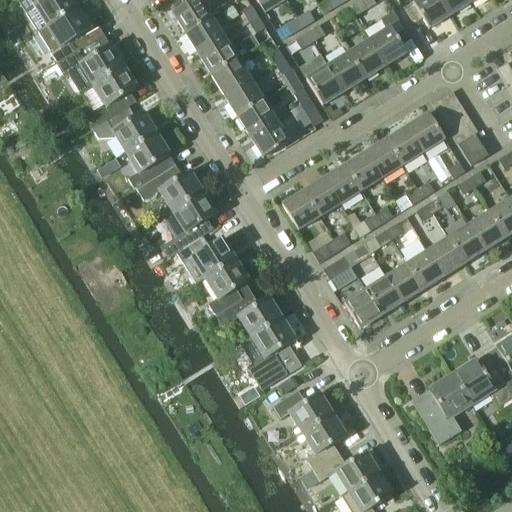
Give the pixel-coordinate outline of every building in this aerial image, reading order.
[(22,0),(17,4),(23,14),(36,35),(46,29),(45,29),(76,10),(70,1),(72,0),(22,0)] [(184,37),(211,20),(198,0),(195,0),(170,16),(184,37)] [(340,0),(329,0),(328,1),(333,10),(343,3),(340,0)] [(371,0),(364,0),(348,10),(353,19),(375,6),(371,0)] [(449,18),(437,0),(419,0),(411,6),(427,32),(449,18)] [(465,0),(437,0),(449,18),(469,5),(465,0)] [(222,14),(227,23),(227,24),(238,18),(237,16),(232,8),(222,14)] [(242,14),(249,25),(257,19),(251,9),(242,14)] [(82,19),(76,10),(45,29),(46,29),(36,35),(56,66),(81,50),(75,40),(89,32),(88,30),(90,29),(83,18),(82,19)] [(353,19),(348,10),(337,16),(342,25),(353,19)] [(308,14),(297,20),(302,29),(313,22),(308,14)] [(257,19),(249,25),(255,36),(264,30),(257,19)] [(197,57),(224,40),(211,20),(184,37),(197,57)] [(302,29),(297,20),(286,27),(291,35),(302,29)] [(317,28),(306,35),(312,44),(323,38),(317,28)] [(368,43),(384,69),(406,56),(389,29),(368,43)] [(312,44),(306,35),(296,42),(301,51),(312,44)] [(236,61),(224,40),(197,57),(210,78),(236,61)] [(56,66),(53,68),(60,79),(63,77),(79,68),(91,88),(122,69),(117,59),(118,58),(111,48),(110,49),(109,47),(100,53),(94,42),(81,50),(56,66)] [(347,56),(363,82),(384,69),(368,43),(347,56)] [(267,55),(274,66),(283,60),(276,50),(267,55)] [(326,68),(343,95),(363,82),(347,56),(326,68)] [(283,60),(274,66),(281,77),(290,71),(283,60)] [(210,78),(222,98),(249,81),(236,61),(210,78)] [(511,73),(507,65),(496,71),(509,92),(511,90),(511,73)] [(322,108),(343,95),(326,68),(305,81),(322,108)] [(104,109),(89,118),(95,129),(121,114),(128,109),(135,105),(129,95),(136,90),(134,88),(136,87),(129,76),(127,77),(122,69),(91,88),(104,109)] [(249,81),(222,98),(235,119),(262,102),(249,81)] [(293,97),(300,108),(309,102),(302,91),(293,97)] [(436,117),(457,104),(451,94),(430,107),(436,117)] [(276,123),(262,102),(235,119),(249,140),(276,123)] [(309,102),(300,108),(313,129),(322,123),(309,102)] [(442,127),(463,115),(457,104),(436,117),(442,127)] [(95,129),(91,132),(97,142),(111,141),(115,139),(125,155),(155,136),(150,127),(151,126),(145,116),(143,117),(142,115),(134,119),(128,109),(121,114),(95,129)] [(449,137),(469,125),(463,115),(442,127),(449,137)] [(425,116),(404,130),(421,157),(442,143),(425,116)] [(276,123),(249,140),(261,160),(288,143),(276,123)] [(455,148),(473,137),(476,135),(469,125),(449,137),(455,148)] [(404,130),(383,142),(400,169),(421,157),(404,130)] [(128,181),(135,193),(175,168),(168,157),(169,157),(168,155),(169,154),(163,144),(161,145),(155,136),(125,155),(138,175),(128,181)] [(473,137),(455,148),(469,171),(487,160),(473,137)] [(383,142),(363,155),(380,182),(400,169),(383,142)] [(363,155),(342,168),(359,195),(380,182),(363,155)] [(511,165),(511,160),(509,155),(498,162),(503,171),(511,165)] [(453,181),(464,174),(458,165),(447,172),(453,181)] [(99,172),(95,175),(99,182),(103,180),(109,176),(104,168),(99,172)] [(175,168),(135,193),(142,204),(143,204),(144,204),(145,205),(147,205),(148,205),(150,204),(151,204),(152,203),(153,203),(153,202),(155,201),(156,200),(156,199),(157,198),(157,196),(158,195),(158,194),(170,214),(201,195),(196,187),(198,186),(191,175),(189,176),(188,175),(181,179),(175,168)] [(342,168),(321,181),(338,208),(359,195),(342,168)] [(468,181),(473,190),(484,183),(479,175),(468,181)] [(321,181),(301,194),(318,221),(338,208),(321,181)] [(462,197),(473,190),(468,181),(457,188),(462,197)] [(416,191),(422,200),(433,193),(427,185),(416,191)] [(411,207),(422,200),(416,191),(405,198),(411,207)] [(318,221),(301,194),(280,207),(296,234),(318,221)] [(207,204),(201,195),(170,214),(184,235),(178,239),(171,237),(165,241),(164,247),(171,258),(175,256),(200,240),(212,233),(205,223),(214,217),(213,215),(215,214),(209,203),(207,204)] [(426,208),(431,216),(442,209),(437,201),(426,208)] [(511,209),(508,202),(487,215),(504,241),(511,236),(511,209)] [(421,223),(431,216),(426,208),(415,214),(421,223)] [(375,217),(380,226),(391,219),(386,210),(375,217)] [(487,215),(467,228),(483,254),(504,241),(487,215)] [(370,233),(380,226),(375,217),(364,224),(370,233)] [(385,234),(390,242),(401,235),(396,227),(385,234)] [(467,228),(446,240),(463,267),(483,254),(467,228)] [(380,249),(390,242),(385,234),(374,240),(380,249)] [(343,236),(331,243),(337,253),(349,246),(343,236)] [(206,250),(200,240),(175,256),(182,267),(191,261),(204,281),(234,262),(229,254),(231,252),(224,241),(222,243),(221,241),(206,250)] [(446,240),(426,253),(442,280),(463,267),(446,240)] [(312,255),(318,265),(337,253),(331,243),(313,255),(312,255)] [(353,253),(343,260),(349,270),(359,263),(353,253)] [(426,253),(405,266),(422,293),(442,280),(426,253)] [(349,270),(343,260),(323,272),(329,282),(349,270)] [(239,271),(234,262),(204,281),(217,302),(208,307),(215,318),(250,296),(244,286),(248,284),(246,281),(248,280),(241,270),(239,271)] [(422,293),(405,266),(384,279),(401,306),(422,293)] [(380,319),(401,306),(384,279),(363,292),(380,319)] [(380,319),(363,292),(342,306),(359,332),(380,319)] [(256,306),(250,296),(215,318),(222,330),(237,320),(250,341),(280,322),(275,312),(276,311),(269,301),(268,302),(267,300),(256,306)] [(251,342),(243,347),(248,356),(257,350),(263,361),(248,371),(262,393),(287,377),(273,356),(287,347),(294,343),(293,340),(294,340),(287,330),(286,330),(281,322),(250,341),(251,342)] [(499,358),(490,364),(511,399),(511,340),(495,351),(499,358)] [(475,364),(451,379),(470,408),(488,397),(497,411),(511,401),(511,399),(490,364),(479,371),(475,364)] [(470,408),(451,379),(427,393),(432,401),(415,411),(438,447),(460,434),(451,420),(470,408)] [(290,382),(278,390),(283,398),(295,391),(290,382)] [(297,394),(272,410),(279,421),(288,415),(291,421),(294,426),(295,428),(289,431),(295,440),(331,417),(326,409),(328,408),(321,396),(319,398),(317,396),(303,404),(297,394)] [(331,417),(295,440),(300,449),(306,445),(313,457),(305,462),(312,473),(337,458),(330,448),(345,439),(344,437),(345,436),(338,425),(336,426),(331,417)] [(343,468),(337,458),(312,473),(319,484),(334,475),(347,495),(377,476),(372,467),(373,466),(367,456),(365,457),(364,455),(343,468)] [(383,485),(377,476),(347,495),(357,511),(371,511),(370,510),(390,497),(390,496),(391,495),(385,484),(383,485)]
